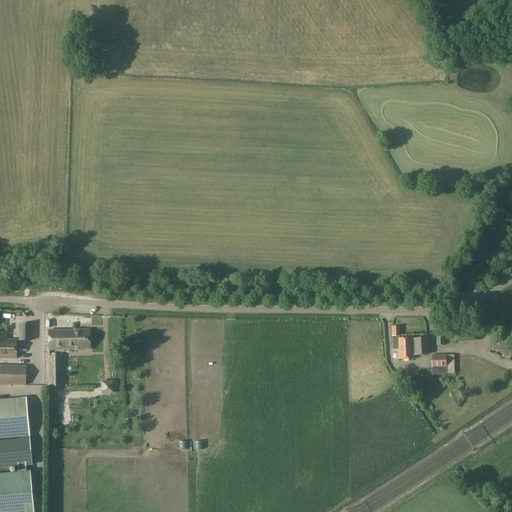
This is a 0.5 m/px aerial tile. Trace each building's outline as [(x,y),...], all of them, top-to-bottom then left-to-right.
[(497,65),(505,65),(504,55),(496,56),(497,65)] [(45,313),(45,323),(91,324),(91,313),(45,313)] [(19,325),(19,335),(19,341),(31,342),(32,325),(19,325)] [(414,358),(414,354),(428,354),(427,338),(413,339),(413,338),(400,338),(399,326),(392,327),(393,347),(397,347),(398,359),(414,358)] [(90,349),(90,330),(49,331),(49,350),(90,349)] [(16,340),(6,340),(6,333),(0,333),(0,358),(16,359),(16,340)] [(436,337),(437,346),(444,345),(444,337),(436,337)] [(511,347),(493,339),(492,341),(487,352),(509,361),(511,354),(511,347)] [(432,369),(446,368),(446,355),(432,356),(432,369)] [(62,356),(49,356),(50,387),(63,386),(62,356)] [(0,365),(0,376),(19,377),(19,373),(19,366),(0,365)] [(111,380),(99,380),(100,392),(112,392),(111,380)] [(25,398),(0,400),(0,438),(28,436),(25,398)] [(18,473),(0,474),(0,511),(33,511),(30,472),(27,473),(26,466),(31,465),(29,438),(0,440),(0,467),(18,466),(18,473)]
